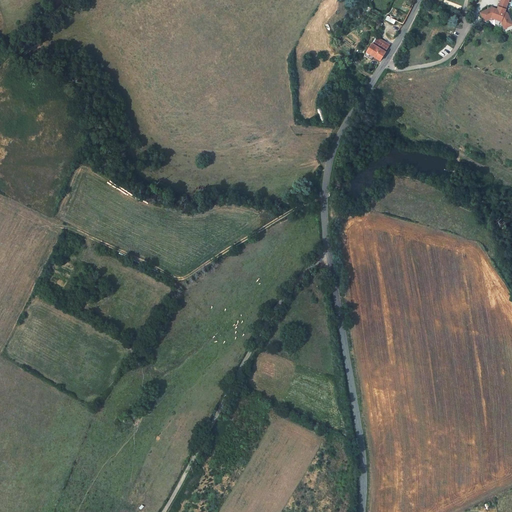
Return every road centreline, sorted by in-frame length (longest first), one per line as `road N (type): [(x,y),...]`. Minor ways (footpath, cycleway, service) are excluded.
road 1 (unclassified): [(168,511),(297,283),(329,257)]
road 2 (tertiary): [(418,0),(330,156),(329,257)]
road 3 (tertiary): [(329,257),(365,473),(363,511)]
